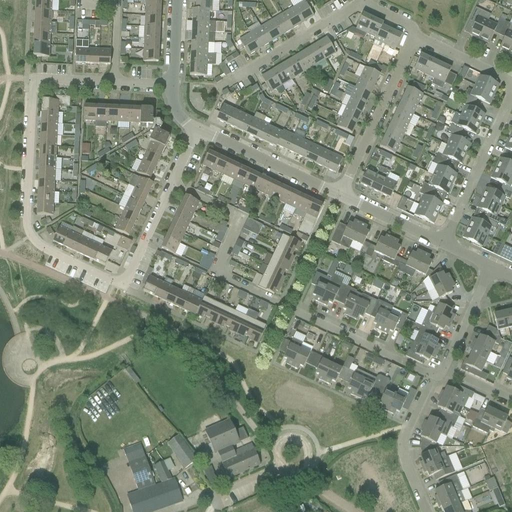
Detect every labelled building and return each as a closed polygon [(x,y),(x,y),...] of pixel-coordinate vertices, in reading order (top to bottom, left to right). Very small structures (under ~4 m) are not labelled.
[(51,12),(51,1),(38,0),(35,0),(35,11),(51,12)] [(211,12),(212,1),(197,0),(195,0),(195,11),(209,11),(211,12)] [(314,7),(312,4),(311,3),(307,6),(304,2),(293,8),(303,24),(314,17),(309,10),(314,7)] [(160,17),(161,6),(146,5),(145,16),(160,17)] [(303,24),(293,8),(282,15),(292,30),(303,24)] [(487,22),(488,22),(491,16),(475,8),(470,20),(475,22),(469,35),(479,40),(487,22)] [(50,23),(51,12),(35,11),(34,23),(50,23)] [(209,11),(195,11),(193,11),(192,22),(209,22),(209,11)] [(292,30),(282,15),(271,21),(281,37),(292,30)] [(366,35),(373,20),(363,15),(356,30),(366,35)] [(159,29),(160,17),(145,16),(145,28),(159,29)] [(383,24),(373,20),(366,35),(375,39),(376,39),(382,27),(383,24)] [(500,34),(505,22),(499,20),(496,26),(488,22),(487,22),(479,40),(488,44),(494,31),(500,34)] [(281,37),(271,21),(261,28),(270,43),(281,37)] [(215,23),(209,22),(192,22),(192,32),(208,33),(215,34),(215,23)] [(509,54),(511,46),(511,25),(505,22),(500,34),(505,36),(499,49),(509,54)] [(50,35),(50,23),(34,23),(34,34),(50,35)] [(385,46),(392,31),(382,27),(376,39),(375,39),(374,41),(385,46)] [(159,40),(159,29),(145,28),(144,39),(159,40)] [(270,43),(261,28),(250,34),(259,50),(270,43)] [(401,36),(392,31),(385,46),(395,51),(401,36)] [(208,44),(208,33),(192,32),(191,43),(208,44)] [(49,46),(50,35),(34,34),(33,45),(49,46)] [(259,50),(250,34),(239,41),(241,45),(237,48),(239,52),(244,50),(248,56),(259,50)] [(327,38),(316,45),(325,60),(336,54),(333,50),(338,47),(335,42),(330,45),(327,38)] [(158,52),(159,40),(144,39),(144,51),(158,52)] [(235,51),(230,42),(225,44),(229,50),(230,50),(231,53),(235,51)] [(213,44),(208,44),(191,43),(190,54),(207,55),(213,55),(213,44)] [(49,58),(49,46),(33,45),(33,57),(49,58)] [(325,60),(316,45),(305,52),(314,67),(325,60)] [(87,65),(87,50),(76,49),(75,64),(87,65)] [(98,65),(99,50),(87,50),(87,65),(98,65)] [(110,66),(111,51),(99,50),(98,65),(110,66)] [(158,63),(158,52),(144,51),(143,62),(158,63)] [(314,67),(305,52),(294,58),(303,73),(314,67)] [(233,60),(239,57),(237,53),(231,57),(225,60),(227,64),(233,60)] [(215,55),(213,55),(207,55),(190,54),(190,65),(207,66),(214,66),(215,55)] [(424,75),(431,60),(421,55),(414,70),(424,75)] [(303,73),(294,58),(283,65),(292,80),(303,73)] [(434,79),(441,65),(431,60),(424,75),(434,79)] [(230,74),(225,66),(223,63),(218,66),(225,77),(230,74)] [(206,77),(207,66),(190,65),(189,76),(206,77)] [(292,80),(283,65),(272,71),(281,87),(292,80)] [(451,69),(441,65),(434,79),(444,84),(444,83),(449,72),(451,69)] [(464,79),(469,70),(463,67),(459,76),(458,79),(463,81),(464,79)] [(375,85),(380,75),(370,71),(365,68),(360,78),(375,85)] [(281,87),(272,71),(261,78),(265,85),(261,87),(263,92),(268,89),(270,93),(281,87)] [(499,85),(479,76),(475,86),(494,95),(499,85)] [(370,95),(375,85),(360,78),(355,88),(370,95)] [(489,105),(494,95),(475,86),(472,92),(468,89),(463,99),(475,105),(477,100),(489,105)] [(355,88),(351,98),(366,105),(370,95),(355,88)] [(418,105),(422,95),(416,93),(407,88),(403,98),(418,105)] [(342,94),(337,91),(333,89),(330,95),(339,100),(342,94)] [(441,101),(443,97),(434,93),(432,97),(441,101)] [(69,108),(70,97),(55,97),(55,102),(42,101),(41,113),(57,114),(58,107),(69,108)] [(361,115),(366,105),(351,98),(346,108),(361,115)] [(413,115),(418,105),(403,98),(398,108),(413,115)] [(472,109),(475,105),(463,99),(461,104),(465,106),(461,116),(480,125),(485,115),(472,109)] [(94,122),(95,107),(84,106),(83,121),(94,122)] [(226,125),(233,110),(223,106),(216,120),(226,125)] [(95,122),(94,128),(105,129),(105,122),(106,122),(106,107),(95,107),(94,122),(95,122)] [(117,123),(118,108),(106,107),(106,122),(117,123)] [(128,123),(129,109),(118,108),(117,123),(128,123)] [(356,125),(361,115),(346,108),(341,118),(356,125)] [(408,125),(413,115),(398,108),(393,118),(408,125)] [(140,124),(140,109),(129,109),(128,123),(140,124)] [(170,137),(159,132),(160,130),(162,126),(162,125),(160,122),(159,122),(155,122),(152,122),(153,110),(140,109),(140,124),(140,126),(139,134),(141,137),(145,139),(151,142),(165,148),(170,137)] [(236,130),(243,115),(233,110),(226,125),(236,130)] [(57,125),(57,114),(41,113),(41,124),(57,125)] [(480,125),(461,116),(455,114),(450,123),(451,124),(449,129),(461,134),(463,129),(475,135),(480,125)] [(246,134),(253,120),(243,115),(236,130),(246,134)] [(352,135),(356,125),(341,118),(337,128),(343,130),(352,135)] [(404,135),(408,125),(393,118),(389,128),(404,135)] [(256,139),(263,124),(253,120),(246,134),(256,139)] [(56,136),(57,125),(41,124),(40,136),(56,136)] [(266,144),(273,129),(263,124),(256,139),(266,144)] [(399,145),(404,135),(389,128),(384,138),(399,145)] [(276,148),(276,146),(283,132),(283,131),(282,133),(273,129),(266,144),(276,148)] [(458,139),(461,134),(449,129),(447,134),(451,136),(446,146),(466,155),(471,145),(458,139)] [(286,151),(293,136),(283,132),(276,146),(286,151)] [(131,134),(126,137),(129,142),(134,139),(131,134)] [(56,148),(56,136),(40,136),(40,147),(56,148)] [(296,156),(303,141),(293,136),(286,151),(296,156)] [(129,142),(126,137),(120,140),(123,145),(129,142)] [(394,155),(399,145),(384,138),(379,148),(394,155)] [(306,160),(313,145),(303,141),(296,156),(306,160)] [(160,158),(165,148),(151,142),(147,151),(160,158)] [(316,165),(323,150),(313,145),(306,160),(316,165)] [(461,165),(466,155),(446,146),(442,156),(437,154),(435,159),(447,164),(449,159),(461,165)] [(55,159),(56,148),(40,147),(39,158),(55,159)] [(325,169),(332,155),(323,150),(316,165),(325,169)] [(155,169),(160,158),(147,151),(141,162),(155,169)] [(212,171),(219,157),(208,152),(202,166),(212,171)] [(342,159),(332,155),(325,169),(335,174),(342,159)] [(223,176),(229,162),(219,157),(212,171),(223,176)] [(55,171),(55,159),(39,158),(39,170),(55,171)] [(444,169),(447,164),(435,159),(433,164),(437,166),(432,176),(452,185),(457,175),(444,169)] [(511,164),(500,159),(495,169),(511,176),(511,164)] [(150,180),(155,169),(141,162),(136,173),(150,180)] [(233,180),(239,167),(229,162),(223,176),(233,180)] [(243,185),(250,172),(239,167),(233,180),(243,185)] [(380,194),(387,179),(390,172),(380,167),(377,175),(370,189),(380,194)] [(511,182),(511,176),(495,169),(490,179),(503,185),(500,190),(511,195),(511,194),(511,188),(510,188),(511,182)] [(54,182),(55,171),(39,170),(38,181),(54,182)] [(370,189),(377,175),(367,170),(360,185),(370,189)] [(254,190),(260,177),(250,172),(243,185),(254,190)] [(452,185),(432,176),(428,186),(423,184),(421,189),(433,194),(435,189),(447,195),(452,185)] [(264,195),(271,182),(260,177),(254,190),(264,195)] [(153,185),(144,180),(139,178),(134,189),(148,195),(153,185)] [(390,199),(394,190),(397,184),(387,179),(380,194),(390,199)] [(54,193),(54,182),(38,181),(38,193),(54,193)] [(275,200),(281,186),(271,182),(264,195),(275,200)] [(285,205),(291,191),(281,186),(275,200),(285,205)] [(134,189),(129,199),(143,205),(148,195),(134,189)] [(430,199),(433,194),(421,189),(419,194),(423,196),(418,206),(438,215),(443,205),(430,199)] [(509,200),(511,195),(500,190),(498,194),(486,189),(481,199),(500,208),(505,198),(509,200)] [(295,210),(302,196),(291,191),(285,205),(295,210)] [(53,205),(54,193),(38,193),(37,204),(53,205)] [(194,213),(199,203),(185,196),(180,207),(194,213)] [(306,215),(312,201),(302,196),(295,210),(306,215)] [(402,212),(406,203),(407,200),(401,198),(396,209),(402,212)] [(138,216),(143,205),(129,199),(125,210),(138,216)] [(496,218),(500,208),(481,199),(476,208),(489,214),(486,219),(498,225),(500,220),(496,218)] [(323,206),(312,201),(306,215),(316,219),(323,206)] [(52,217),(53,207),(53,205),(37,204),(37,216),(52,217)] [(433,225),(438,215),(418,206),(414,216),(433,225)] [(189,224),(194,213),(180,207),(175,217),(189,224)] [(133,226),(138,216),(125,210),(120,220),(133,226)] [(184,234),(189,224),(175,217),(171,228),(184,234)] [(495,230),(498,225),(486,219),(484,224),(472,218),(467,229),(486,238),(491,228),(495,230)] [(263,226),(257,223),(248,219),(243,230),(249,232),(258,237),(263,226)] [(128,237),(133,226),(120,220),(115,231),(128,237)] [(352,242),(360,225),(355,222),(354,222),(352,226),(348,224),(347,227),(339,224),(331,242),(338,246),(342,238),(352,242)] [(364,242),(369,233),(365,232),(367,228),(360,225),(352,242),(368,250),(370,245),(364,242)] [(109,231),(103,229),(98,227),(95,233),(100,235),(101,233),(107,235),(109,231)] [(63,247),(70,233),(59,228),(53,242),(63,247)] [(179,245),(184,234),(171,228),(166,238),(179,245)] [(486,238),(467,229),(462,238),(482,248),(486,238)] [(74,252),(80,238),(70,233),(63,247),(74,252)] [(300,244),(291,239),(282,235),(277,245),(293,253),(295,250),(297,251),(300,244)] [(383,257),(392,239),(387,237),(385,236),(383,240),(380,239),(376,248),(370,245),(368,250),(383,257)] [(127,253),(132,242),(121,237),(116,248),(127,253)] [(84,257),(91,243),(80,238),(74,252),(84,257)] [(179,245),(166,238),(161,249),(174,255),(179,245)] [(400,248),(396,247),(398,242),(392,239),(383,257),(381,262),(397,269),(399,264),(401,260),(396,257),(400,248)] [(94,262),(101,247),(91,243),(84,257),(94,262)] [(498,257),(502,248),(503,246),(498,243),(492,254),(498,257)] [(292,256),(293,253),(277,245),(272,256),(291,265),(294,257),(292,256)] [(507,247),(503,246),(502,248),(498,257),(501,259),(507,247)] [(112,252),(101,247),(94,262),(105,267),(112,252)] [(172,258),(162,252),(161,253),(157,251),(155,255),(159,257),(160,257),(170,262),(172,258)] [(415,272),(423,254),(417,251),(415,255),(411,254),(407,263),(401,260),(399,264),(397,269),(396,271),(412,279),(415,272)] [(431,263),(428,261),(430,257),(423,254),(415,272),(427,278),(433,272),(428,270),(431,263)] [(287,272),(291,265),(272,256),(267,266),(283,274),(285,271),(287,272)] [(282,277),(283,274),(267,266),(262,277),(281,286),(284,278),(282,277)] [(343,272),(351,276),(354,269),(346,266),(343,272)] [(451,281),(449,277),(448,275),(444,277),(442,273),(435,277),(433,272),(427,278),(434,290),(451,281)] [(320,304),(331,280),(316,273),(310,285),(316,287),(312,295),(315,297),(314,301),(315,302),(320,304)] [(339,303),(346,287),(341,285),(343,280),(333,276),(331,280),(320,304),(327,307),(328,303),(332,305),(334,301),(339,303)] [(277,293),(281,286),(262,277),(257,287),(274,295),(275,291),(277,293)] [(153,297),(160,282),(149,278),(143,292),(153,297)] [(452,293),(450,290),(454,288),(451,281),(434,290),(440,302),(447,302),(445,297),(452,293)] [(163,302),(170,287),(160,282),(153,297),(163,302)] [(174,307),(180,292),(170,287),(163,302),(174,307)] [(346,287),(339,303),(344,306),(342,310),(346,311),(344,315),(350,318),(359,301),(361,296),(356,293),(351,291),(351,289),(346,287)] [(180,292),(174,307),(184,312),(191,297),(193,292),(194,291),(188,289),(186,295),(180,292)] [(195,316),(201,302),(191,297),(184,312),(195,316)] [(207,318),(214,302),(204,297),(201,302),(195,316),(195,317),(196,316),(202,319),(203,317),(207,318)] [(369,317),(377,302),(371,299),(368,305),(359,301),(350,318),(357,322),(359,318),(362,319),(364,315),(369,317)] [(216,325),(224,307),(214,302),(207,318),(210,319),(209,322),(216,325)] [(381,333),(389,315),(380,311),(383,305),(377,302),(369,317),(375,320),(373,324),(376,326),(374,330),(376,330),(381,333)] [(434,308),(431,314),(451,323),(454,318),(455,317),(451,315),(452,311),(445,308),(448,302),(440,302),(436,310),(434,308)] [(227,328),(235,311),(224,307),(216,325),(223,328),(224,326),(227,328)] [(511,310),(510,311),(509,309),(503,310),(508,329),(511,327),(511,310)] [(508,329),(503,310),(498,312),(498,314),(493,315),(497,331),(488,327),(485,333),(499,339),(497,331),(507,329),(508,329)] [(237,335),(245,316),(235,311),(227,328),(230,329),(229,331),(237,335)] [(449,328),(451,323),(434,315),(428,312),(421,327),(436,335),(438,329),(443,331),(444,328),(448,330),(449,328)] [(400,331),(402,327),(407,316),(402,313),(399,320),(389,315),(381,333),(386,335),(387,336),(389,332),(393,334),(395,329),(400,331)] [(248,337),(256,321),(245,316),(237,335),(244,338),(245,336),(248,337)] [(266,326),(256,321),(248,337),(251,339),(250,341),(257,345),(266,326)] [(433,340),(436,335),(421,327),(417,334),(423,337),(419,345),(437,354),(439,349),(440,347),(436,345),(438,342),(433,340)] [(304,343),(307,336),(297,332),(294,339),(304,343)] [(490,353),(494,343),(498,345),(500,340),(499,339),(485,333),(483,338),(479,336),(477,341),(475,340),(472,345),(490,353)] [(404,337),(399,335),(394,344),(400,346),(404,337)] [(340,341),(332,337),(330,343),(337,346),(340,341)] [(299,350),(300,350),(302,344),(292,339),(291,343),(284,340),(279,352),(285,355),(283,359),(287,361),(285,365),(291,368),(299,350)] [(511,344),(506,341),(502,351),(508,354),(511,344)] [(351,345),(343,342),(341,347),(349,350),(351,345)] [(435,359),(437,354),(419,345),(415,354),(409,352),(408,351),(408,352),(405,357),(421,365),(424,360),(428,362),(430,358),(434,360),(435,359)] [(485,363),(490,353),(472,345),(470,351),(472,352),(470,356),(485,363)] [(311,367),(316,355),(310,352),(309,355),(300,350),(299,350),(291,368),(296,370),(298,371),(300,367),(303,368),(305,364),(311,367)] [(502,351),(498,357),(500,358),(505,360),(508,354),(502,351)] [(373,357),(367,354),(365,360),(371,363),(373,357)] [(323,383),(331,365),(326,362),(327,360),(323,358),(316,355),(311,367),(317,370),(315,374),(319,376),(317,380),(323,383)] [(480,373),(485,363),(470,356),(468,360),(466,359),(463,365),(471,369),(469,374),(485,382),(488,376),(480,373)] [(382,367),(384,362),(374,358),(372,363),(382,367)] [(511,385),(511,360),(509,359),(502,374),(507,376),(506,379),(510,382),(509,384),(511,385)] [(331,365),(323,383),(328,385),(330,386),(332,382),(335,383),(337,379),(343,382),(348,371),(342,368),(341,370),(331,365)] [(355,398),(366,375),(356,370),(354,374),(348,371),(343,382),(349,385),(347,389),(351,391),(349,395),(350,395),(355,398)] [(375,397),(384,378),(379,376),(377,377),(375,380),(366,375),(355,398),(362,401),(364,397),(367,398),(369,394),(375,397)] [(387,413),(395,395),(386,391),(389,383),(388,380),(384,378),(375,397),(381,400),(379,404),(383,406),(381,410),(387,413)] [(471,400),(474,394),(462,388),(459,394),(447,388),(444,393),(442,391),(439,397),(463,408),(464,408),(468,399),(471,400)] [(407,412),(413,400),(407,398),(406,400),(395,395),(387,413),(394,416),(396,412),(399,413),(401,409),(407,412)] [(458,417),(463,408),(439,397),(437,402),(439,403),(437,408),(440,409),(437,415),(455,423),(458,417)] [(488,432),(498,411),(493,409),(492,411),(487,409),(485,412),(480,410),(478,415),(476,419),(474,423),(472,428),(487,435),(488,432)] [(476,419),(478,415),(470,411),(466,420),(474,423),(476,419)] [(504,414),(498,411),(488,432),(493,434),(494,431),(500,433),(506,435),(508,430),(511,424),(505,422),(507,418),(502,416),(504,414)] [(453,429),(455,423),(437,415),(435,420),(430,418),(427,422),(425,421),(422,427),(440,435),(446,438),(450,428),(453,429)] [(213,455),(230,447),(246,440),(241,429),(233,432),(228,421),(203,433),(213,455)] [(440,435),(422,427),(420,432),(422,433),(420,438),(423,439),(420,446),(420,448),(434,448),(436,444),(440,435)] [(167,444),(185,469),(196,461),(178,436),(167,444)] [(228,480),(259,465),(250,445),(233,453),(235,458),(221,465),(228,480)] [(422,468),(445,459),(443,454),(438,457),(434,448),(420,448),(420,449),(423,456),(420,457),(422,462),(419,463),(422,468)] [(142,450),(125,456),(138,492),(127,496),(132,511),(154,511),(182,502),(174,479),(171,480),(161,484),(155,486),(142,450)] [(448,457),(445,459),(422,468),(424,474),(426,473),(429,478),(433,476),(435,481),(455,473),(448,457)] [(169,459),(153,467),(161,484),(171,480),(167,472),(173,469),(169,459)] [(211,468),(203,471),(210,485),(217,482),(211,468)] [(454,495),(462,492),(455,476),(437,484),(440,489),(434,491),(436,496),(434,497),(436,503),(454,495)] [(496,489),(494,483),(492,479),(485,483),(489,492),(496,489)] [(497,489),(492,491),(499,508),(504,506),(497,489)] [(465,502),(460,492),(454,495),(436,503),(439,508),(441,507),(443,511),(458,505),(465,502)] [(468,511),(469,511),(471,511),(467,502),(465,502),(458,505),(443,511),(468,511)]
